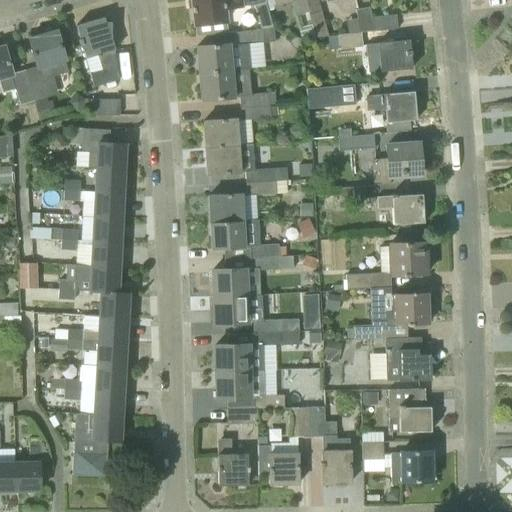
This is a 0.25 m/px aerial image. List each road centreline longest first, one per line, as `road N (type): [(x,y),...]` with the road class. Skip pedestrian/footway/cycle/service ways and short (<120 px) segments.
road 1 (residential): [(174,511),(167,180),(144,0)]
road 2 (residential): [(474,511),(463,105),(448,0)]
